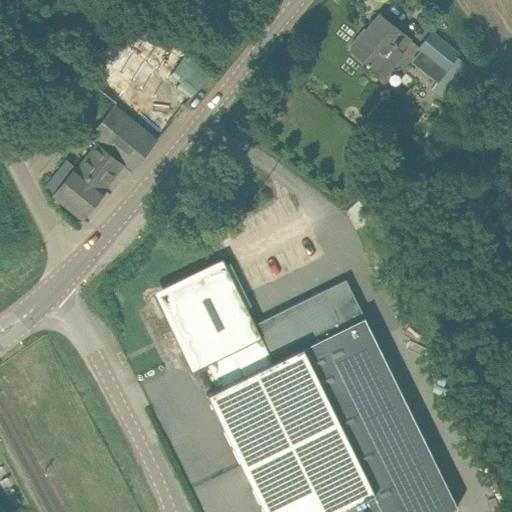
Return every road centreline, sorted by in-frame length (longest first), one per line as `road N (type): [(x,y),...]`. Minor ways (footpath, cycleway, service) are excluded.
road 1 (tertiary): [(67,285),(296,0)]
road 2 (unclassified): [(175,511),(74,322),(67,285)]
road 3 (unclassified): [(67,285),(51,228),(0,120)]
